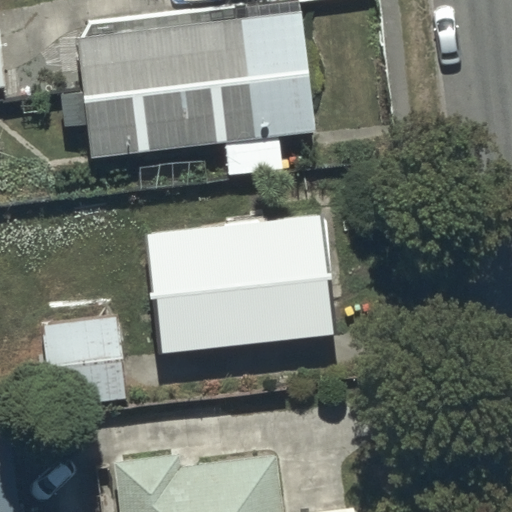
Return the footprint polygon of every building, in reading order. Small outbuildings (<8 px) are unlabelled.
[(74,26),(88,146),(311,120),(298,0),(74,26)] [(152,219),(163,343),(226,338),(226,341),(244,340),(243,334),(326,327),(315,205),(152,219)] [(119,312),(42,316),(47,395),(123,390),(119,312)] [(9,422),(0,422),(0,511),(38,511),(38,507),(18,509),(9,422)] [(178,447),(116,453),(120,511),(367,511),(367,502),(282,510),(277,448),(179,456),(178,447)]
